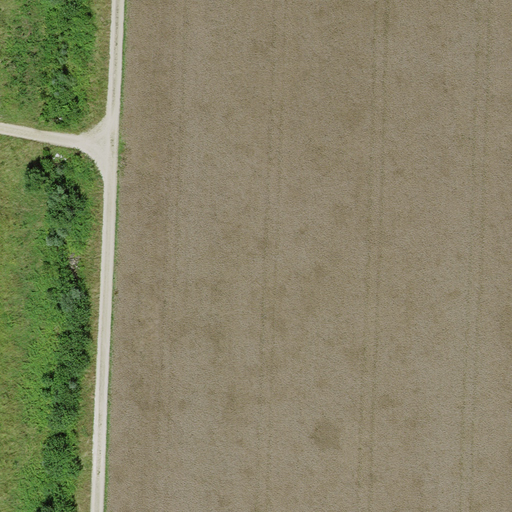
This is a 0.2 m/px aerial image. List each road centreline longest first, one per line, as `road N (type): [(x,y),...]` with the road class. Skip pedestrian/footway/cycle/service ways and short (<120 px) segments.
road 1 (track): [(137,163),(109,511)]
road 2 (track): [(0,133),(137,163),(136,0)]
